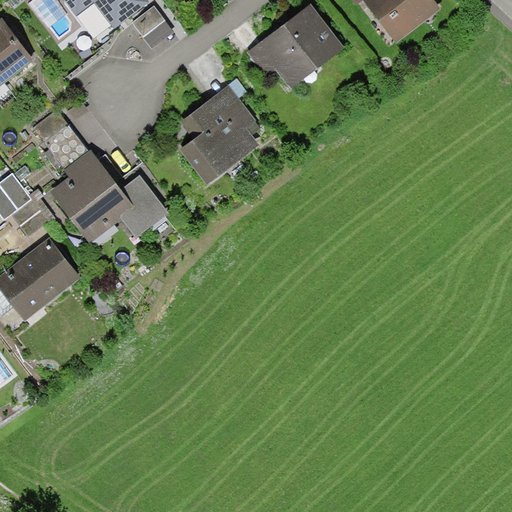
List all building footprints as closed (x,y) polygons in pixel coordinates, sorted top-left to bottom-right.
[(149,2),(147,0),(63,0),(76,16),(94,3),(113,29),(149,2)] [(366,0),(399,41),(441,7),(435,0),(366,0)] [(308,5),(250,50),(269,75),(278,68),(292,86),(341,48),(308,5)] [(154,6),(132,21),(143,36),(164,20),(154,6)] [(3,18),(0,20),(0,85),(34,60),(3,18)] [(255,119),(229,84),(182,120),(195,137),(181,148),(207,182),(259,143),(246,126),(255,119)] [(69,176),(50,191),(88,241),(120,217),(134,206),(121,190),(91,150),(65,170),(69,176)] [(0,182),(0,214),(4,220),(11,214),(32,199),(12,173),(0,182)] [(134,206),(120,217),(136,238),(169,213),(140,175),(121,190),(134,206)] [(48,220),(32,199),(11,214),(28,236),(48,220)] [(49,238),(0,276),(0,287),(26,321),(81,277),(49,238)]
